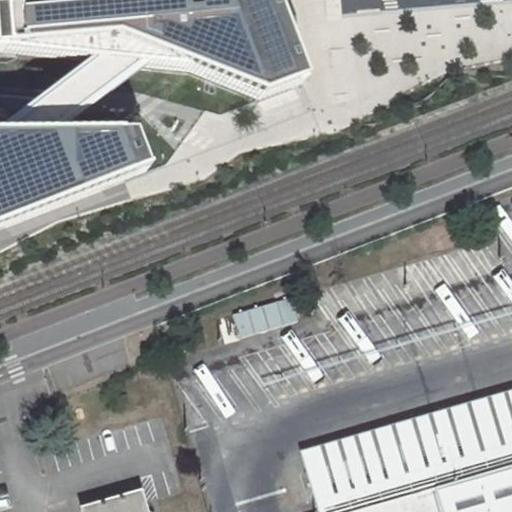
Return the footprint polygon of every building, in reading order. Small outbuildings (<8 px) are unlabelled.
[(0,228),(145,170),(131,135),(72,136),(144,66),(190,71),(257,99),(307,81),(277,0),(81,0),(0,7),(0,50),(89,59),(0,133),(0,228)] [(240,334),(298,325),(295,302),(237,311),(240,334)] [(511,391),(299,453),(316,511),(358,511),(511,467),(511,391)] [(511,511),(511,467),(358,511),(511,511)] [(81,511),(143,511),(139,494),(81,511)]
